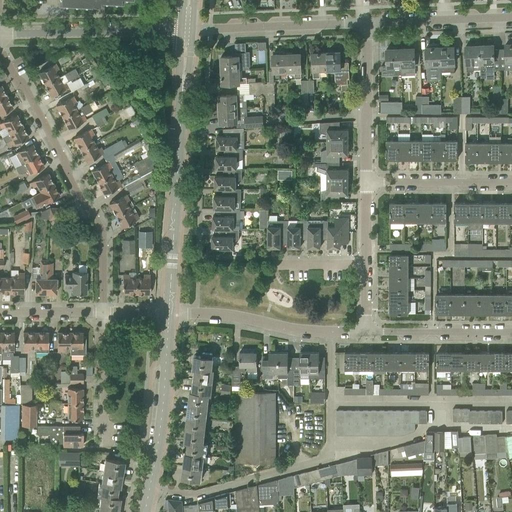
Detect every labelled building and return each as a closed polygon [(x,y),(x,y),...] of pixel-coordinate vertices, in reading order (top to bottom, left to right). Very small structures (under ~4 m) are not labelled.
[(133,0),(59,0),(59,6),(91,8),(92,6),(101,6),(101,4),(123,5),(123,0),(133,1),(133,0)] [(479,45),(465,46),(467,63),(467,71),(474,71),(474,70),(481,70),(481,63),(479,45)] [(493,45),(479,45),(481,63),(481,70),(481,77),(486,77),(485,70),(491,70),(494,70),(494,54),(493,45)] [(455,71),(454,56),(454,46),(440,47),(440,64),(440,72),(455,71)] [(440,64),(440,47),(426,48),(427,72),(427,79),(434,79),(433,72),(440,72),(440,64)] [(415,65),(414,58),(414,48),(400,49),(401,74),(402,76),(415,75),(415,65)] [(401,74),(400,49),(386,49),(387,65),(381,66),(381,75),(393,75),(401,74)] [(59,63),(69,57),(66,52),(56,57),(59,63)] [(249,69),(248,52),(235,53),(235,56),(221,56),(221,70),(240,69),(249,69)] [(327,71),(326,52),(312,53),(313,77),(320,77),(320,72),(327,71)] [(340,52),(326,52),(327,71),(334,71),(335,85),(341,85),(341,91),(348,91),(347,79),(349,79),(348,62),(340,62),(340,52)] [(301,77),(300,63),(300,53),(286,54),(287,73),(295,73),(295,78),(301,77)] [(279,73),(287,73),(286,54),(272,54),(273,72),(269,72),(270,82),(268,82),(268,94),(274,94),(273,82),(275,82),(275,78),(279,78),(279,73)] [(38,72),(45,84),(58,77),(55,71),(58,69),(55,63),(38,72)] [(58,77),(45,84),(51,96),(60,92),(68,87),(65,82),(80,73),(77,67),(58,77)] [(84,74),(88,81),(99,75),(95,68),(84,74)] [(241,77),(240,69),(221,70),(222,84),(249,83),(249,89),(261,88),(261,82),(256,82),(255,78),(246,78),(246,77),(241,77)] [(243,101),(243,94),(219,95),(219,109),(239,108),(239,101),(243,101)] [(0,114),(13,108),(7,96),(0,99),(0,114)] [(73,96),(65,100),(56,105),(62,117),(76,110),(73,103),(76,102),(73,96)] [(462,113),(462,97),(453,97),(453,113),(462,113)] [(470,113),(470,97),(462,97),(462,113),(470,113)] [(402,113),(402,107),(402,102),(394,102),(394,113),(402,113)] [(86,120),(83,116),(93,111),(89,103),(76,110),(62,117),(69,129),(86,120)] [(106,108),(92,115),(98,126),(107,122),(104,116),(109,114),(106,108)] [(239,108),(219,109),(220,123),(230,122),(237,122),(237,128),(243,127),(250,127),(263,126),(262,115),(253,116),(244,116),(239,116),(239,108)] [(119,114),(123,120),(129,117),(125,110),(119,114)] [(16,114),(8,119),(0,123),(0,126),(1,129),(5,126),(9,133),(22,126),(16,114)] [(472,130),(472,122),(477,122),(477,117),(470,117),(466,117),(466,130),(472,130)] [(340,122),(340,121),(319,122),(319,132),(327,134),(327,142),(348,142),(348,129),(337,129),(337,122),(339,122),(340,122)] [(28,137),(22,126),(9,133),(12,139),(8,141),(11,146),(28,137)] [(243,139),(243,127),(237,128),(223,129),(228,129),(227,136),(216,136),(216,149),(227,149),(227,148),(237,149),(237,142),(243,139)] [(90,129),(82,133),(74,138),(80,150),(94,142),(90,136),(93,134),(90,129)] [(433,140),(433,159),(445,159),(445,140),(445,134),(441,134),(441,140),(433,140)] [(398,159),(398,140),(398,136),(394,135),(393,140),(386,140),(386,159),(398,159)] [(477,143),(477,138),(473,137),(473,143),(465,143),(465,161),(477,161),(477,143)] [(511,137),(508,137),(508,143),(501,143),(501,161),(511,161),(511,137)] [(489,143),(489,138),(477,138),(477,143),(477,161),(489,161),(489,143)] [(409,159),(409,140),(398,140),(398,159),(409,159)] [(409,140),(409,159),(421,159),(421,140),(417,140),(410,140),(409,140)] [(421,140),(421,159),(433,159),(433,140),(428,140),(422,140),(421,140)] [(457,159),(457,149),(457,140),(445,140),(445,159),(457,159)] [(105,159),(123,149),(119,141),(102,151),(100,147),(97,148),(94,142),(80,150),(87,162),(102,154),(105,159)] [(348,155),(348,142),(327,142),(327,149),(321,151),(321,162),(336,162),(336,155),(348,155)] [(501,161),(501,143),(489,143),(489,161),(501,161)] [(15,154),(9,157),(14,168),(15,167),(24,162),(38,155),(32,144),(23,149),(14,153),(15,154)] [(242,159),(242,149),(237,149),(227,148),(227,149),(227,156),(215,156),(215,169),(226,169),(226,168),(236,168),(236,162),(242,159)] [(143,180),(154,174),(155,153),(142,159),(147,169),(123,181),(127,189),(131,196),(146,187),(143,180)] [(44,166),(38,155),(24,162),(25,162),(15,167),(18,173),(21,174),(24,172),(26,176),(44,166)] [(112,175),(120,171),(116,164),(114,165),(111,167),(108,161),(91,171),(98,183),(112,175)] [(336,169),(336,162),(321,162),(321,172),(327,175),(327,182),(348,182),(348,169),(336,169)] [(236,169),(236,168),(226,168),(226,169),(226,176),(214,176),(214,189),(225,189),(225,188),(235,188),(235,181),(241,179),(241,169),(236,169)] [(121,185),(119,180),(124,178),(120,171),(112,175),(98,183),(104,195),(121,185)] [(48,173),(39,178),(30,183),(33,188),(37,185),(40,192),(54,184),(48,173)] [(24,182),(18,185),(21,192),(27,188),(24,182)] [(348,194),(348,182),(327,182),(327,189),(321,191),(321,201),(339,202),(339,201),(336,201),(336,194),(348,194)] [(54,184),(40,192),(33,195),(36,202),(32,204),(35,209),(60,196),(54,184)] [(235,189),(235,188),(225,188),(225,189),(225,196),(214,196),(213,209),(224,209),(234,209),(234,201),(240,199),(240,189),(235,189)] [(109,203),(115,215),(129,208),(126,202),(129,200),(126,194),(109,203)] [(404,221),(404,203),(390,203),(390,221),(404,221)] [(418,221),(418,203),(404,203),(404,221),(418,221)] [(432,221),(432,203),(418,203),(418,221),(432,221)] [(432,203),(432,221),(434,221),(439,221),(439,226),(446,226),(446,221),(446,213),(446,203),(445,203),(432,203)] [(468,221),(468,203),(455,203),(454,203),(454,221),(468,221)] [(482,221),(482,203),(468,203),(468,221),(469,221),(469,228),(483,228),(482,221)] [(496,221),(496,203),(482,203),(482,221),(496,221)] [(510,221),(510,203),(496,203),(496,221),(510,221)] [(63,219),(62,213),(62,208),(49,208),(49,219),(63,219)] [(133,214),(129,208),(115,215),(122,227),(139,218),(136,212),(133,214)] [(13,216),(17,223),(31,215),(27,209),(13,216)] [(243,222),(239,218),(239,209),(234,209),(224,209),(224,216),(213,216),(213,229),(223,229),(234,229),(239,229),(243,228),(243,222)] [(348,243),(348,218),(335,218),(335,226),(328,226),(328,236),(327,236),(327,247),(340,247),(340,243),(348,243)] [(287,226),(287,220),(277,220),(268,220),(268,226),(267,226),(267,247),(280,247),(280,236),(287,236),(288,236),(288,226),(287,226)] [(307,226),(307,220),(287,220),(287,226),(288,226),(288,236),(287,236),(287,247),(300,247),(300,236),(307,236),(308,236),(308,226),(307,226)] [(328,236),(328,226),(327,226),(327,220),(307,220),(307,226),(308,226),(308,236),(307,236),(307,247),(320,247),(320,236),(327,236),(328,236)] [(239,239),(239,229),(234,229),(223,229),(223,236),(212,236),(212,249),(233,249),(233,241),(239,239)] [(446,239),(439,239),(432,239),(432,244),(432,250),(446,250),(446,239)] [(135,240),(123,240),(123,253),(135,252),(135,240)] [(464,256),(464,244),(454,244),(454,256),(464,256)] [(476,256),(477,245),(468,244),(468,256),(476,256)] [(408,254),(400,254),(390,254),(390,266),(408,266),(408,254)] [(45,293),(46,262),(46,259),(39,259),(39,267),(32,267),(32,278),(35,277),(35,293),(45,293)] [(451,266),(451,260),(437,260),(437,269),(443,269),(443,266),(451,266)] [(492,270),(492,260),(478,260),(478,267),(479,267),(479,270),(492,270)] [(506,267),(506,260),(492,260),(492,270),(493,270),(493,269),(496,269),(496,266),(498,266),(498,267),(506,267)] [(52,263),(47,262),(46,262),(45,293),(56,293),(56,278),(52,278),(52,263)] [(408,278),(408,266),(390,266),(390,278),(408,278)] [(24,273),(18,273),(18,269),(10,269),(10,277),(10,293),(24,293),(24,273)] [(86,272),(76,272),(72,272),(72,275),(64,275),(64,288),(72,288),(72,293),(86,293),(86,272)] [(136,294),(136,278),(136,272),(129,272),(129,275),(122,275),(123,294),(136,294)] [(143,278),(136,278),(136,294),(150,294),(150,274),(143,274),(143,278)] [(0,292),(10,293),(10,277),(0,277),(0,292)] [(390,278),(389,290),(408,290),(408,284),(408,278),(390,278)] [(408,302),(408,290),(389,290),(389,302),(408,302)] [(450,294),(451,294),(451,291),(445,291),(445,294),(436,294),(436,313),(437,313),(437,312),(450,312),(450,294)] [(464,312),(464,294),(451,294),(450,294),(450,312),(464,312)] [(478,312),(478,294),(464,294),(464,312),(478,312)] [(492,312),(492,294),(478,294),(478,312),(492,312)] [(506,312),(506,294),(492,294),(492,312),(506,312)] [(408,314),(408,304),(408,302),(389,302),(389,314),(408,314)] [(12,355),(12,352),(14,352),(14,332),(1,332),(1,359),(11,359),(11,376),(18,376),(18,357),(18,355),(12,355)] [(35,348),(36,332),(23,332),(23,352),(28,352),(28,348),(35,348)] [(48,332),(36,332),(35,348),(36,348),(36,352),(48,352),(48,332)] [(70,348),(70,332),(57,332),(57,352),(63,352),(63,348),(70,348)] [(86,337),(83,337),(83,332),(70,332),(70,348),(70,354),(85,355),(86,337)] [(193,368),(195,368),(212,370),(212,369),(213,357),(212,357),(212,353),(202,352),(202,356),(194,355),(193,368)] [(247,366),(247,372),(247,378),(257,378),(257,352),(239,352),(239,366),(232,366),(232,386),(232,390),(239,390),(239,386),(240,386),(240,372),(245,372),(245,366),(247,366)] [(278,372),(278,352),(269,352),(269,356),(263,356),(263,378),(273,378),(274,372),(278,372)] [(288,352),(278,352),(278,372),(278,378),(287,378),(287,385),(294,385),(294,369),(288,369),(288,352)] [(309,372),(309,352),(300,352),(300,369),(294,369),(294,385),(300,385),(300,378),(309,378),(309,372)] [(319,352),(309,352),(309,372),(313,372),(314,378),(325,378),(325,369),(319,369),(319,352)] [(345,352),(345,369),(353,369),(353,373),(359,373),(359,369),(359,353),(345,353),(345,352)] [(429,369),(429,352),(428,352),(428,353),(414,353),(414,369),(429,369)] [(359,353),(359,369),(373,369),(373,353),(359,353)] [(387,369),(387,353),(373,353),(373,369),(387,369)] [(401,369),(400,353),(387,353),(387,369),(387,373),(401,373),(401,369)] [(414,369),(414,353),(400,353),(401,369),(414,369)] [(451,369),(451,353),(437,353),(437,369),(451,369)] [(451,353),(451,369),(464,369),(465,353),(464,353),(451,353)] [(479,369),(479,353),(465,353),(464,369),(479,369)] [(492,369),(492,353),(479,353),(479,369),(492,369)] [(492,353),(492,369),(506,369),(506,353),(492,353)] [(77,366),(70,366),(70,371),(70,382),(70,383),(83,383),(83,373),(77,373),(77,366)] [(212,383),(214,370),(214,369),(212,369),(212,370),(195,368),(193,380),(212,383)] [(70,371),(60,371),(60,383),(70,382),(70,371)] [(9,398),(9,379),(2,379),(2,388),(2,403),(15,403),(15,398),(9,398)] [(373,384),(373,379),(366,379),(366,388),(359,388),(359,394),(373,394),(373,384)] [(211,395),(212,383),(193,380),(192,392),(209,394),(211,395)] [(31,403),(32,384),(20,384),(20,403),(22,403),(33,403),(31,403)] [(230,396),(232,385),(224,384),(222,394),(230,396)] [(82,388),(72,388),(67,388),(68,403),(83,403),(82,388)] [(208,406),(209,394),(192,392),(190,391),(188,404),(208,406)] [(235,404),(235,416),(276,417),(276,392),(235,392),(235,404)] [(325,402),(325,394),(309,394),(309,402),(325,402)] [(83,419),(83,403),(68,403),(68,419),(83,419)] [(36,426),(36,404),(22,404),(22,426),(36,426)] [(206,419),(208,406),(188,404),(187,416),(206,419)] [(461,422),(461,408),(453,408),(453,422),(461,422)] [(469,410),(470,410),(470,408),(461,408),(461,422),(468,422),(469,422),(469,410)] [(345,423),(345,410),(337,410),(337,423),(345,423)] [(353,423),(353,410),(345,410),(345,423),(353,423)] [(361,423),(361,410),(353,410),(353,423),(361,423)] [(369,423),(369,410),(361,410),(361,423),(369,423)] [(378,423),(378,410),(369,410),(369,423),(378,423)] [(386,423),(386,410),(378,410),(378,423),(386,423)] [(394,423),(394,410),(386,410),(386,423),(394,423)] [(402,423),(402,410),(394,410),(394,423),(402,423)] [(410,423),(410,410),(402,410),(402,423),(410,423)] [(419,424),(419,410),(410,410),(410,423),(414,423),(414,424),(419,424)] [(427,424),(427,410),(419,410),(419,424),(427,424)] [(478,424),(478,410),(470,410),(469,410),(469,422),(468,422),(468,424),(478,424)] [(486,424),(486,410),(478,410),(478,424),(486,424)] [(494,424),(494,410),(486,410),(486,424),(494,424)] [(502,424),(502,410),(494,410),(494,424),(502,424)] [(205,431),(206,419),(187,416),(186,428),(205,431)] [(235,416),(235,428),(276,429),(276,417),(235,416)] [(345,435),(345,423),(337,423),(337,435),(345,435)] [(353,435),(353,423),(345,423),(345,435),(353,435)] [(361,435),(361,423),(353,423),(353,435),(361,435)] [(370,435),(369,423),(361,423),(361,435),(370,435)] [(378,435),(378,423),(369,423),(370,435),(378,435)] [(386,435),(386,423),(378,423),(378,435),(386,435)] [(394,435),(394,423),(386,423),(386,435),(394,435)] [(402,435),(402,423),(394,423),(394,435),(401,435),(402,435)] [(414,432),(414,424),(414,423),(410,423),(402,423),(402,435),(414,432)] [(79,426),(69,426),(37,426),(38,434),(54,434),(54,435),(62,442),(63,442),(63,446),(83,446),(83,432),(80,432),(79,426)] [(203,443),(205,431),(186,428),(184,441),(188,442),(188,441),(203,443)] [(235,428),(235,440),(246,440),(256,441),(266,441),(276,441),(276,429),(235,428)] [(18,439),(18,430),(6,430),(6,439),(18,439)] [(425,444),(424,450),(434,450),(434,444),(434,437),(434,432),(426,432),(425,440),(425,444)] [(445,432),(434,432),(434,437),(434,444),(434,450),(444,450),(445,432)] [(485,434),(473,435),(474,453),(486,452),(485,434)] [(496,434),(485,434),(486,452),(497,452),(497,436),(496,434)] [(471,436),(459,437),(460,451),(472,450),(471,436)] [(507,452),(506,437),(497,437),(497,452),(507,452)] [(235,440),(235,463),(245,463),(246,440),(235,440)] [(246,440),(245,463),(255,463),(256,441),(246,440)] [(425,440),(404,446),(407,456),(424,452),(424,450),(425,444),(425,440)] [(207,443),(203,443),(188,441),(188,442),(187,453),(187,454),(204,456),(206,456),(207,443)] [(256,441),(255,463),(265,463),(266,441),(256,441)] [(266,441),(265,463),(276,463),(276,441),(266,441)] [(387,450),(375,454),(375,465),(387,464),(387,450)] [(80,452),(60,451),(60,465),(80,466),(80,452)] [(202,468),(204,456),(187,454),(187,453),(185,452),(183,466),(202,468)] [(372,474),(371,456),(357,457),(357,458),(358,474),(358,475),(372,474)] [(357,458),(336,464),(339,473),(339,475),(342,475),(353,474),(358,474),(357,458)] [(105,459),(103,469),(103,471),(122,474),(124,462),(105,459)] [(339,473),(336,464),(330,465),(333,477),(339,475),(339,473)] [(333,477),(330,465),(318,469),(321,480),(333,477)] [(201,480),(202,470),(202,468),(183,466),(182,478),(201,480)] [(321,480),(318,469),(306,472),(309,483),(321,480)] [(120,486),(122,474),(103,471),(101,482),(101,483),(118,486),(120,486)] [(309,483),(306,472),(300,473),(303,485),(309,483)] [(303,485),(300,473),(293,475),(294,487),(303,485)] [(294,487),(293,475),(278,479),(279,495),(279,500),(282,500),(281,495),(294,495),(294,487)] [(279,495),(278,495),(277,479),(258,485),(259,506),(278,505),(278,500),(279,500),(279,495)] [(116,497),(118,486),(101,483),(101,482),(99,482),(97,495),(101,496),(101,495),(116,497)] [(236,511),(258,511),(257,485),(235,491),(236,511)] [(229,492),(214,496),(215,508),(230,507),(229,492)] [(120,497),(116,497),(101,495),(101,496),(99,507),(118,510),(120,497)] [(214,496),(197,501),(198,504),(198,511),(215,511),(215,508),(214,496)] [(182,511),(182,501),(166,499),(163,509),(162,509),(162,510),(169,509),(169,511),(182,511)] [(447,503),(447,505),(447,511),(457,511),(457,502),(447,503)]
